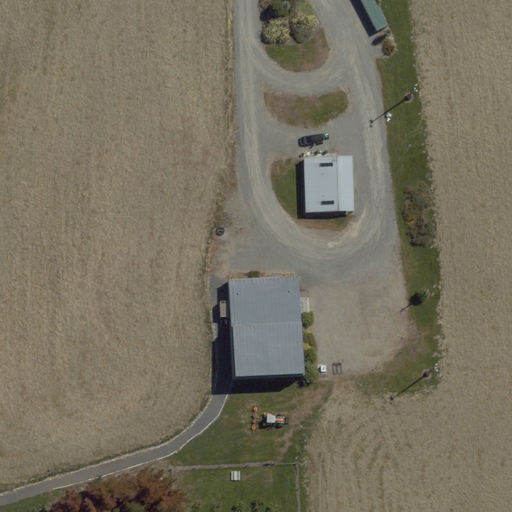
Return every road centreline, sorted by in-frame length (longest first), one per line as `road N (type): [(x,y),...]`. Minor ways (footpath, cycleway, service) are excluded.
road 1 (track): [(246,0),(250,176),(261,207),(303,242),(351,243),(369,231),(380,206),(358,49),(348,33)]
road 2 (track): [(247,51),(272,74),(311,82),(341,63),(348,33)]
road 3 (track): [(249,142),(372,133)]
